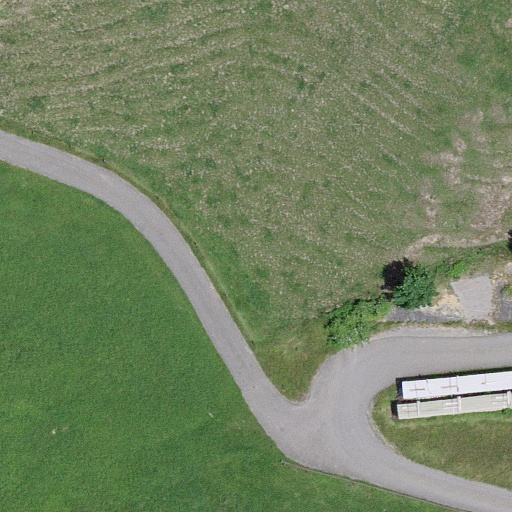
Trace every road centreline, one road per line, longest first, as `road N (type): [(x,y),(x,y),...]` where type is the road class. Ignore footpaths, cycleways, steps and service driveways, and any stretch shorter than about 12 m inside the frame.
road 1 (track): [(340,437),(278,425),(186,267),(145,213),(89,179),(0,145)]
road 2 (unclassified): [(511,504),(398,473),(340,437),(345,388),(404,361),(511,353)]
